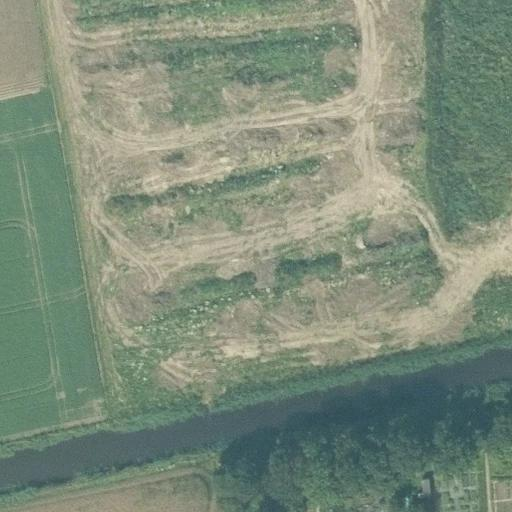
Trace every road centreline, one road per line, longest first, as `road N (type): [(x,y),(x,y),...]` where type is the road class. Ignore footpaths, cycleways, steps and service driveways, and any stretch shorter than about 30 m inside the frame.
road 1 (primary): [(174,147),(511,163)]
road 2 (primary): [(174,147),(0,123)]
road 3 (primary): [(0,164),(174,147)]
